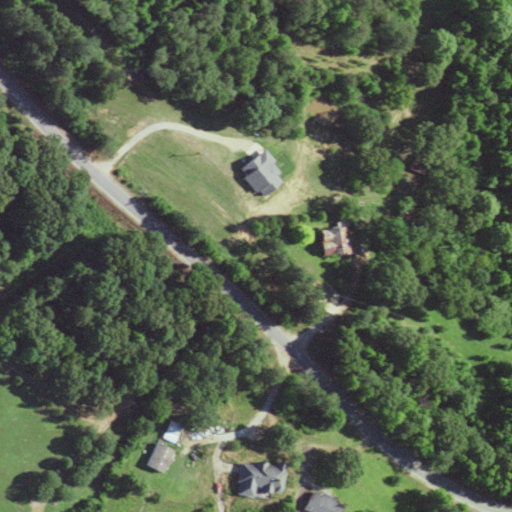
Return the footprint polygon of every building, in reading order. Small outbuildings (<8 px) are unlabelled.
[(406,170),(421,174),(425,158),(410,155),(406,170)] [(315,254),(342,254),(342,228),(315,228),(315,254)] [(160,473),(168,449),(149,443),(141,467),(160,473)] [(228,494),(244,496),(245,490),(273,493),(276,464),(231,460),(228,494)] [(303,511),(333,511),(337,503),(304,489),(295,508),(303,511)]
